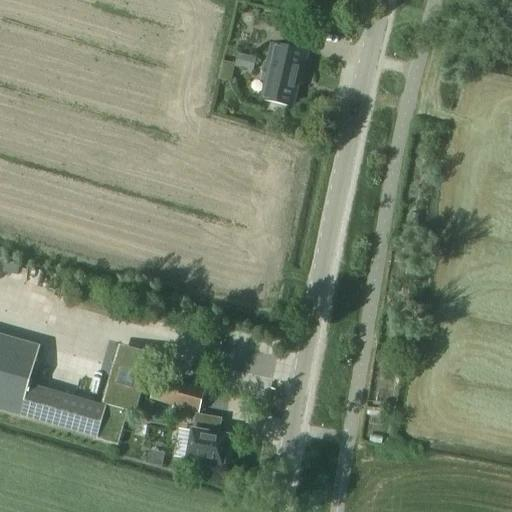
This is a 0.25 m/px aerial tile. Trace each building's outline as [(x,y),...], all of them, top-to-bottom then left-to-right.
[(278,22),(273,41),(298,47),(302,28),(278,22)] [(306,54),(272,46),(268,63),(271,63),(262,101),(291,107),(297,83),(299,84),(306,54)] [(236,68),(253,70),(255,59),(237,57),(236,68)] [(84,296),(81,308),(141,325),(145,313),(84,296)] [(0,334),(0,411),(20,417),(29,386),(40,346),(0,334)] [(109,391),(106,403),(135,411),(148,365),(148,362),(148,361),(148,360),(147,359),(147,358),(146,357),(145,357),(144,356),(143,355),(142,355),(128,351),(127,351),(126,351),(125,351),(124,352),(123,352),(122,353),(121,353),(121,354),(120,355),(119,357),(118,361),(117,363),(117,366),(116,367),(116,368),(117,369),(118,369),(118,370),(119,370),(115,384),(114,384),(113,384),(112,384),(112,385),(111,385),(111,386),(110,387),(109,391)] [(205,392),(158,379),(152,400),(199,413),(205,392)] [(29,386),(20,417),(97,439),(103,420),(106,408),(29,386)] [(195,428),(197,415),(176,411),(173,424),(195,428)] [(193,431),(188,460),(206,464),(205,467),(217,469),(218,466),(222,466),(228,438),(218,436),(221,420),(197,416),(194,432),(193,431)] [(103,420),(97,439),(116,444),(121,425),(103,420)]
